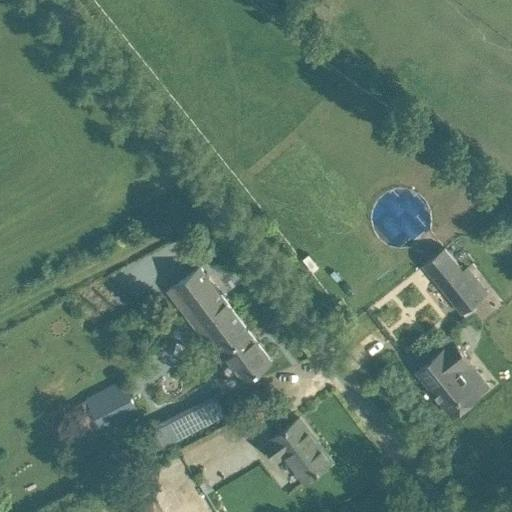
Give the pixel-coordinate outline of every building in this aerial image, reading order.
[(500,234),(491,242),(497,248),(506,240),(500,234)] [(445,246),(424,263),(463,311),(483,294),(445,246)] [(200,265),(169,289),(221,359),(227,354),(246,379),(271,360),(200,265)] [(416,369),(453,414),(480,392),(460,368),(470,360),(455,340),(444,348),(443,347),(416,369)] [(140,415),(122,379),(87,396),(105,433),(140,415)] [(216,398),(151,431),(160,448),(225,415),(216,398)] [(287,425),(273,436),(274,436),(266,443),(277,459),(286,452),(305,479),(332,459),(299,416),(287,425)]
